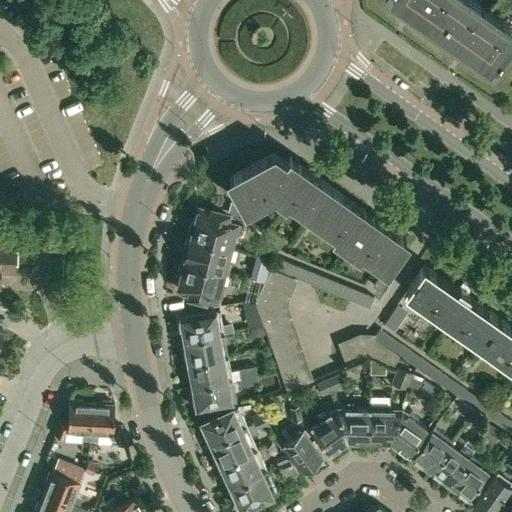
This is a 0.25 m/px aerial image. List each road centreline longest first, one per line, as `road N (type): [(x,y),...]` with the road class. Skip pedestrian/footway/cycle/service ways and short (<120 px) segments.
road 1 (tertiary): [(297,95),(511,243)]
road 2 (residential): [(141,200),(84,189),(16,46),(0,31)]
road 3 (tertiary): [(511,184),(329,46)]
road 4 (unclassified): [(0,482),(51,360),(135,331)]
road 5 (tertiary): [(192,511),(153,431),(135,331)]
road 6 (residential): [(433,511),(385,476),(365,474),(304,511)]
road 7 (tertiary): [(206,67),(156,138),(141,200)]
road 8 (tertiary): [(141,200),(231,94)]
road 9 (tertiary): [(135,331),(128,270),(141,200)]
